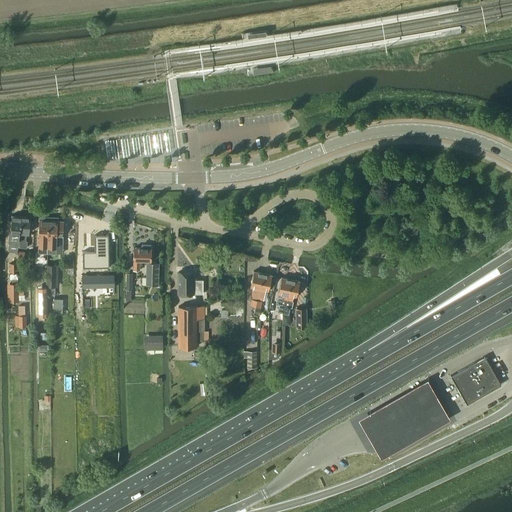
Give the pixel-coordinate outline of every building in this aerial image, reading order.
[(12,243),(19,244),(21,217),(12,216),(10,232),(9,238),(12,238),(12,243)] [(21,217),(19,244),(18,247),(26,248),(27,241),(26,241),(26,234),(29,234),(30,218),(21,217)] [(38,246),(38,252),(39,253),(47,254),(48,220),(49,217),(41,217),(39,218),(39,219),(38,236),(38,246)] [(48,220),(47,254),(55,254),(55,253),(56,237),(63,237),(64,220),(58,220),(58,217),(49,217),(48,220)] [(417,225),(408,224),(407,232),(417,233),(417,225)] [(109,268),(108,236),(94,236),(95,252),(83,252),(83,268),(109,268)] [(151,245),(142,244),(142,248),(135,248),(134,270),(139,270),(139,265),(142,265),(142,261),(151,261),(151,248),(151,245)] [(18,251),(17,260),(24,261),(25,252),(18,251)] [(74,258),(65,258),(64,267),(73,268),(74,258)] [(159,263),(147,263),(146,278),(142,278),(142,285),(146,285),(146,286),(158,286),(159,263)] [(57,287),(56,265),(47,265),(48,287),(57,287)] [(250,298),(258,300),(263,273),(254,271),(250,286),(253,287),(250,298)] [(194,280),(194,272),(177,272),(177,295),(202,294),(202,280),(194,280)] [(263,273),(258,300),(264,301),(266,289),(268,290),(272,275),(263,273)] [(18,287),(18,275),(10,275),(11,280),(12,280),(12,284),(7,284),(7,302),(19,302),(18,296),(18,287)] [(115,288),(115,276),(81,277),(81,289),(115,288)] [(281,277),(275,305),(279,305),(278,313),(284,314),(291,279),(281,277)] [(291,279),(284,314),(289,315),(290,308),(292,308),(294,302),(293,301),(294,295),(296,296),(299,281),(291,279)] [(38,316),(48,316),(47,287),(37,287),(38,316)] [(62,313),(62,299),(54,299),(53,313),(62,313)] [(69,300),(68,313),(76,313),(77,300),(69,300)] [(205,319),(205,306),(178,306),(178,348),(197,347),(197,341),(203,341),(202,331),(205,331),(205,319)] [(306,328),(306,309),(296,309),(297,328),(306,328)] [(161,336),(145,336),(145,350),(161,350),(161,336)] [(281,342),(272,342),(272,355),(281,356),(281,342)] [(258,351),(245,351),(245,357),(248,357),(248,367),(257,368),(258,351)] [(485,357),(451,376),(467,404),(501,384),(485,357)] [(425,384),(423,381),(353,418),(356,423),(366,442),(370,449),(374,457),(382,453),(398,445),(421,432),(444,420),(436,404),(425,384)]
